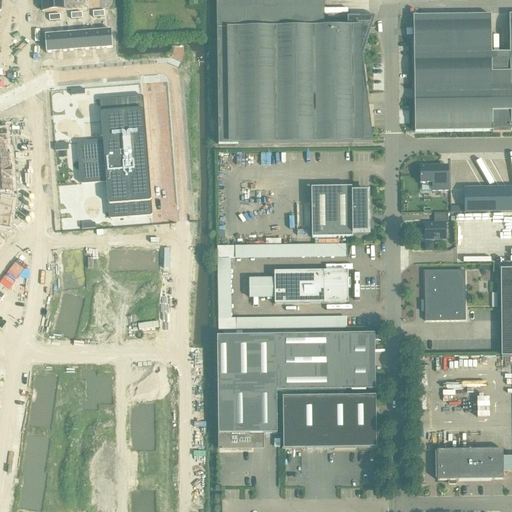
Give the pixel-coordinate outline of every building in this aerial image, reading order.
[(62,0),(42,0),(43,12),(63,11),(62,0)] [(215,0),(216,29),(218,145),(373,143),(372,136),(372,135),(368,104),(367,95),(362,56),(369,35),(374,17),(347,18),(347,27),(323,27),(322,0),(215,0)] [(491,15),(413,17),(414,90),(414,133),(511,131),(511,15),(509,15),(509,63),(491,63),(491,15)] [(100,31),(89,32),(90,50),(101,49),(100,31)] [(111,31),(100,31),(101,49),(112,48),(111,31)] [(89,32),(78,33),(79,51),(90,50),(89,32)] [(78,33),(67,34),(68,52),(79,51),(78,33)] [(67,34),(56,35),(57,52),(68,52),(67,34)] [(56,35),(45,36),(46,53),(57,52),(56,35)] [(77,145),(77,146),(80,182),(80,183),(80,184),(81,184),(81,185),(82,185),(83,185),(106,183),(109,217),(109,218),(109,219),(110,219),(111,220),(150,217),(150,216),(151,216),(152,215),(152,214),(143,99),(143,98),(143,97),(142,97),(142,96),(141,96),(140,96),(102,99),(101,99),(101,100),(100,100),(100,101),(100,102),(103,141),(79,143),(78,143),(78,144),(77,144),(77,145)] [(6,144),(0,144),(0,156),(10,156),(7,156),(6,145),(6,144)] [(10,156),(0,156),(0,169),(11,168),(10,156)] [(440,166),(420,167),(420,184),(421,184),(422,191),(432,191),(432,192),(448,191),(448,166),(447,166),(440,166)] [(0,181),(12,180),(11,168),(0,169),(0,181)] [(12,180),(0,181),(0,193),(12,193),(13,193),(12,180)] [(351,188),(311,189),(312,239),(352,238),(352,234),(368,234),(368,202),(367,192),(351,192),(351,188)] [(511,188),(464,189),(464,213),(511,212),(511,188)] [(0,201),(0,214),(10,216),(12,203),(0,201)] [(0,214),(0,226),(8,228),(10,216),(0,214)] [(422,229),(421,230),(421,235),(422,236),(425,236),(425,241),(446,240),(445,224),(448,224),(447,214),(433,214),(434,224),(424,224),(424,229),(422,229)] [(433,243),(425,243),(425,251),(433,251),(433,243)] [(235,247),(217,247),(217,260),(230,260),(235,260),(235,247)] [(86,250),(61,252),(62,264),(87,263),(86,250)] [(121,250),(109,250),(109,271),(121,271),(121,275),(121,250)] [(133,250),(121,250),(121,275),(133,275),(133,250)] [(133,250),(133,275),(134,275),(134,273),(145,273),(145,275),(145,250),(133,250)] [(158,250),(145,250),(145,275),(158,275),(158,250)] [(87,263),(62,264),(63,276),(88,274),(84,274),(83,263),(88,263),(87,263)] [(511,269),(500,270),(501,357),(511,357),(511,269)] [(425,302),(421,302),(421,312),(425,312),(425,322),(465,321),(464,271),(424,272),(425,302)] [(344,272),(274,273),(275,305),(345,304),(344,288),(349,288),(349,280),(344,280),(344,272)] [(88,274),(63,276),(64,289),(89,287),(88,274)] [(60,306),(85,312),(88,300),(63,294),(60,306)] [(60,306),(57,318),(82,324),(82,323),(80,323),(82,312),(85,312),(60,306)] [(57,318),(54,330),(65,332),(64,336),(73,338),(74,335),(79,336),(82,324),(57,318)] [(158,318),(147,319),(147,336),(158,336),(158,318)] [(114,319),(102,319),(103,337),(114,337),(114,319)] [(125,319),(114,319),(114,337),(125,336),(125,319)] [(136,319),(125,319),(125,336),(136,336),(136,319)] [(147,319),(136,319),(136,336),(147,336),(147,319)] [(231,319),(218,319),(218,330),(236,330),(236,319),(231,319)] [(344,335),(217,337),(218,435),(219,435),(219,450),(240,450),(240,451),(251,451),(251,439),(250,439),(250,435),(277,434),(276,392),(345,391),(344,335)] [(95,372),(83,372),(83,379),(88,379),(88,391),(110,390),(110,378),(95,378),(95,372)] [(36,377),(34,389),(54,392),(57,376),(47,375),(46,378),(36,377)] [(34,389),(33,401),(53,404),(54,392),(34,389)] [(88,402),(83,402),(83,410),(96,409),(96,403),(111,403),(110,390),(88,391),(88,402)] [(375,397),(324,398),(324,449),(355,449),(355,448),(358,448),(358,449),(366,449),(366,448),(375,448),(375,439),(376,439),(376,430),(375,430),(375,428),(376,428),(375,397)] [(324,398),(282,398),(283,450),(284,450),(284,449),(293,449),(293,450),(301,450),(301,449),(303,449),(303,450),(324,449),(324,398)] [(33,401),(31,413),(51,416),(53,404),(33,401)] [(153,405),(131,406),(131,420),(153,420),(153,405)] [(31,413),(29,425),(49,428),(51,416),(31,413)] [(110,415),(93,415),(93,426),(110,426),(110,415)] [(153,420),(131,420),(131,435),(153,435),(153,420)] [(110,426),(93,426),(93,437),(111,437),(110,426)] [(28,435),(27,448),(47,451),(49,438),(28,435)] [(153,435),(131,435),(132,450),(153,450),(153,435)] [(111,437),(93,437),(93,448),(111,448),(111,437)] [(27,448),(25,460),(45,463),(47,451),(27,448)] [(111,448),(93,448),(93,459),(111,459),(111,448)] [(503,450),(437,451),(437,481),(503,480),(503,473),(511,472),(511,457),(503,458),(503,450)] [(111,459),(93,459),(93,470),(111,470),(111,459)] [(25,460),(23,471),(46,475),(46,474),(43,474),(45,463),(25,460)] [(111,470),(93,470),(93,481),(111,481),(111,470)] [(23,471),(23,472),(25,472),(24,484),(44,487),(46,475),(23,471)] [(111,481),(93,481),(94,492),(111,492),(111,481)] [(24,484),(22,496),(42,499),(44,487),(24,484)] [(111,492),(94,492),(94,503),(111,503),(111,492)] [(154,492),(132,492),(132,507),(154,507),(154,492)] [(22,496),(20,508),(40,511),(42,499),(22,496)] [(111,511),(111,503),(94,503),(93,511),(111,511)]
